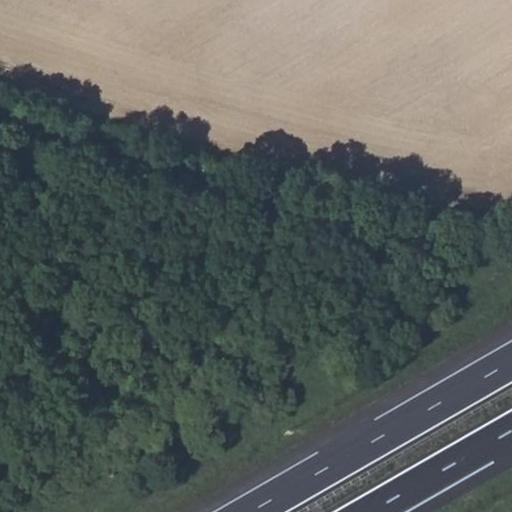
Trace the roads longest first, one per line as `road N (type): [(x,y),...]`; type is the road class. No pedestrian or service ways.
road 1 (unclassified): [(0,118),(347,218)]
road 2 (motorway): [(511,361),(250,511)]
road 3 (motorway): [(371,511),(511,431)]
